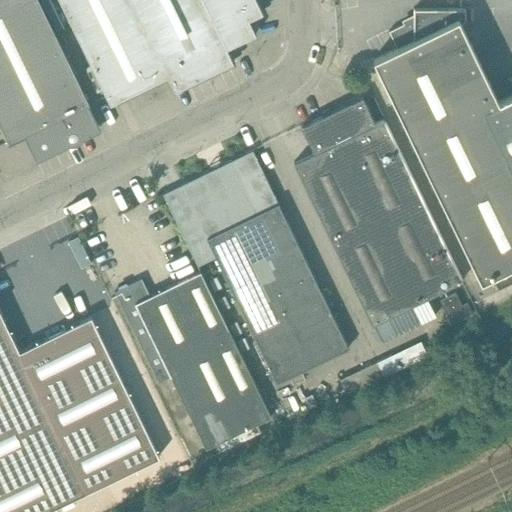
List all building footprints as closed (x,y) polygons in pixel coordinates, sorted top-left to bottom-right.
[(33,161),(100,129),(88,104),(37,0),(0,0),(0,123),(9,142),(21,137),(33,161)] [(59,0),(110,104),(167,76),(174,90),(233,62),(227,47),(255,34),(249,19),(263,12),(257,0),(59,0)] [(415,19),(390,31),(398,47),(375,58),(481,280),(493,275),(498,287),(511,280),(511,94),(498,101),(460,22),(467,19),(466,8),(415,9),(415,19)] [(426,298),(462,280),(384,119),(375,123),(362,96),(301,126),(314,153),(294,162),(381,342),(435,315),(426,298)] [(252,149),(162,193),(197,265),(215,256),(277,382),(349,347),(252,149)] [(141,278),(114,291),(158,381),(170,375),(202,441),(206,448),(213,444),(217,452),(261,431),(256,422),(271,415),(200,271),(150,296),(141,278)] [(439,300),(445,313),(459,306),(453,293),(439,300)] [(459,306),(445,313),(450,324),(473,313),(467,302),(459,306)] [(0,511),(43,511),(88,491),(160,456),(92,315),(20,350),(0,309),(0,511)]
